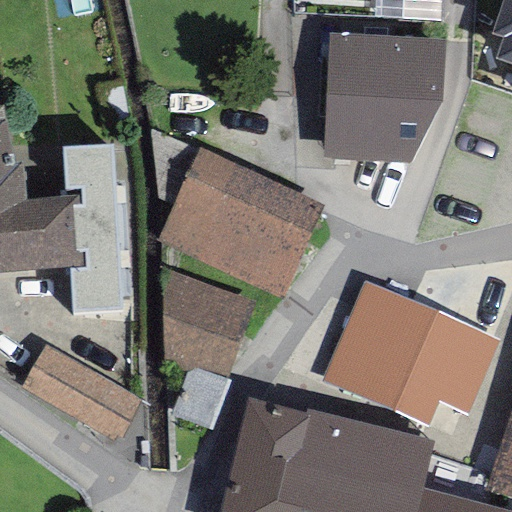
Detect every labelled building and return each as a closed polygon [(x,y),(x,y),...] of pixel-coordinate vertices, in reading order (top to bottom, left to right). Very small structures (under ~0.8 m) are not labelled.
[(511,0),(502,0),(490,36),(500,40),(494,59),(511,65),(511,0)] [(445,39),(329,34),(323,159),(409,164),(441,101),(445,39)] [(0,200),(26,199),(22,164),(13,165),(2,106),(0,105),(0,200)] [(111,145),(61,148),(63,197),(80,196),(81,206),(73,206),(75,250),(84,250),(85,268),(70,269),(73,313),(121,310),(111,145)] [(322,213),(198,154),(157,242),(281,300),(322,213)] [(63,197),(26,199),(0,200),(0,273),(70,269),(85,268),(84,250),(75,250),(73,206),(81,206),(80,196),(63,197)] [(251,307),(165,275),(161,364),(186,378),(177,424),(206,430),(227,385),(251,307)] [(428,426),(438,402),(467,414),(498,342),(364,283),(322,381),(428,426)] [(120,440),(140,400),(46,348),(23,387),(111,441),(115,437),(120,440)] [(305,413),(249,398),(234,458),(419,505),(423,488),(431,443),(306,409),(305,413)] [(511,406),(486,489),(511,498),(511,406)] [(417,511),(419,505),(234,458),(221,511),(417,511)] [(511,511),(423,488),(419,505),(417,511),(511,511)]
